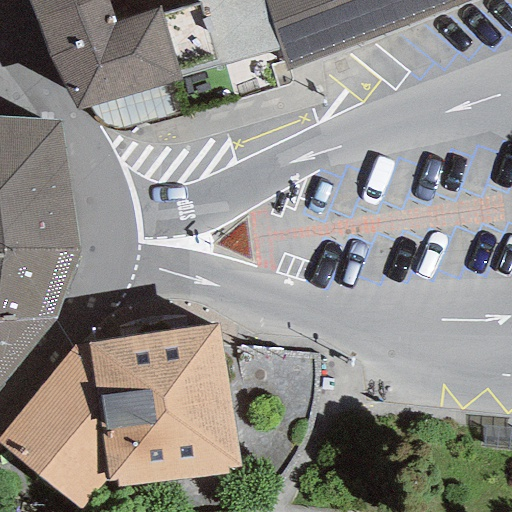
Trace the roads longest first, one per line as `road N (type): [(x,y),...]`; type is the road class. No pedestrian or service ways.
road 1 (residential): [(511,93),(326,144),(202,204),(103,221)]
road 2 (residential): [(100,263),(356,315),(511,318)]
road 3 (tertiary): [(0,407),(100,263)]
road 4 (tertiary): [(103,221),(63,98)]
